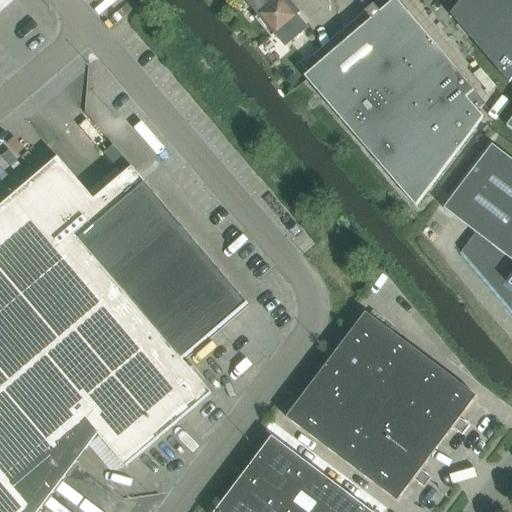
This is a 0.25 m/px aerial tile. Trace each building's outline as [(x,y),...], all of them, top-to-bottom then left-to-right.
[(254,0),(249,4),(259,16),(254,20),(271,39),(276,35),(285,47),(306,29),(296,18),(300,14),(288,0),(254,0)] [(313,71),(304,78),(416,208),(483,119),(466,99),(474,92),(421,29),(407,13),(395,0),(380,13),(373,6),(365,13),(371,21),(347,41),(323,61),(321,63),(315,56),(306,63),(313,71)] [(511,0),(462,0),(451,16),(476,46),(509,84),(511,80),(511,0)] [(511,161),(492,146),(443,210),(475,234),(462,253),(511,311),(511,161)] [(0,511),(38,511),(75,464),(85,451),(97,435),(125,467),(210,394),(182,361),(248,305),(113,147),(104,155),(116,169),(123,176),(94,201),(88,194),(58,159),(0,208),(0,511)] [(365,313),(286,418),(300,429),(382,491),(397,503),(426,464),(421,459),(441,433),(447,437),(476,398),(444,374),(377,323),(365,313)] [(271,438),(215,511),(369,511),(363,507),(284,447),(271,438)]
